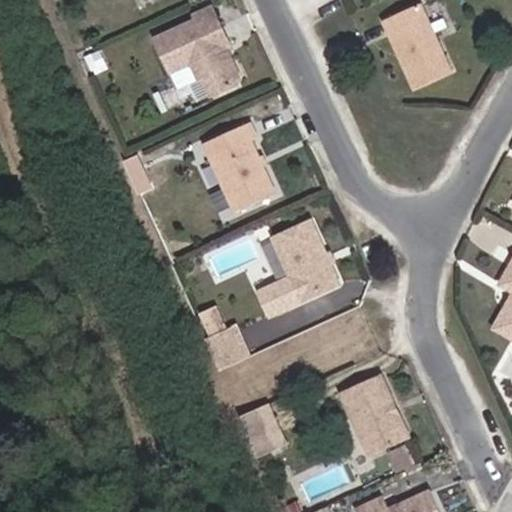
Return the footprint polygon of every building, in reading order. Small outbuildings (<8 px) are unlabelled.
[(141,0),(154,27),(192,10),(187,0),(141,0)] [(364,0),(368,11),(391,0),(364,0)] [(381,49),(414,117),(449,98),(417,31),(381,49)] [(208,39),(189,48),(191,53),(195,62),(215,52),(208,39)] [(230,114),(238,110),(225,85),(220,87),(217,81),(223,78),(226,76),(215,52),(195,62),(191,53),(150,72),(166,105),(187,95),(195,112),(199,109),(207,125),(230,114)] [(225,85),(223,78),(217,81),(220,87),(225,85)] [(187,95),(166,105),(173,121),(195,112),(187,95)] [(203,175),(235,243),(273,223),(249,171),(253,168),(247,153),(203,175)] [(340,313),(312,251),(276,267),(294,306),(262,320),(273,343),(340,313)] [(511,320),(497,350),(511,357),(511,286),(503,305),(511,309),(511,320)] [(234,358),(206,372),(220,400),(248,386),(234,358)] [(341,419),(373,483),(410,465),(379,401),(341,419)] [(290,474),(271,432),(243,446),(247,452),(263,486),(290,474)]
